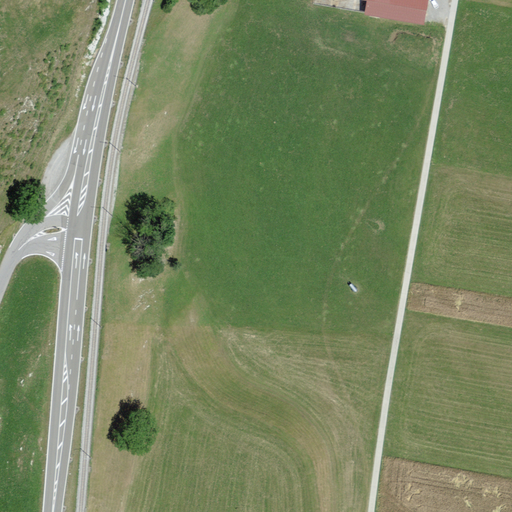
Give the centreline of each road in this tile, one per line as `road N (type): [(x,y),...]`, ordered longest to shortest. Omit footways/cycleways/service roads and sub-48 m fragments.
road 1 (track): [(369,511),(455,0)]
road 2 (secondary): [(52,511),(80,246)]
road 3 (tertiary): [(108,71),(63,193),(26,233)]
road 4 (secondary): [(83,225),(108,71)]
